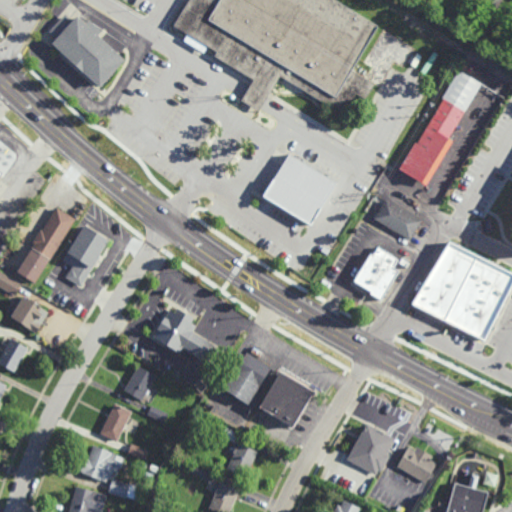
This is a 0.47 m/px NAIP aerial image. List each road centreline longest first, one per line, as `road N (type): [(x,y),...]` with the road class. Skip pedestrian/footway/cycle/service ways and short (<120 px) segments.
road 1 (secondary): [(511,428),(373,356),(212,253),(106,175),(0,80)]
road 2 (residential): [(168,222),(48,424),(15,511)]
road 3 (residential): [(511,257),(444,227),(367,351)]
road 4 (residential): [(373,356),(282,511)]
